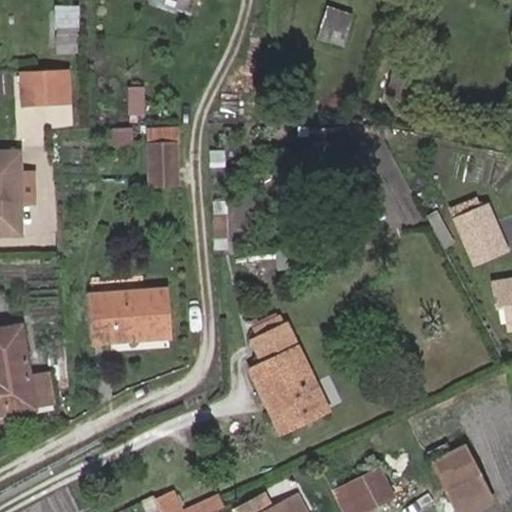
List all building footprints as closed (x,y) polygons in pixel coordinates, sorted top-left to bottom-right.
[(56,50),(81,51),(82,2),(57,1),(56,50)] [(330,6),(319,37),(339,44),(349,14),(330,6)] [(74,67),(21,66),(21,102),(74,102),(74,67)] [(401,104),(409,80),(389,73),(382,98),(401,104)] [(131,85),(130,110),(146,111),(147,86),(131,85)] [(175,184),(174,144),(149,145),(150,185),(175,184)] [(0,235),(20,235),(19,151),(0,151),(0,235)] [(504,248),(489,209),(461,220),(476,259),(504,248)] [(511,281),(496,284),(500,306),(507,305),(511,329),(511,328),(511,281)] [(170,335),(167,290),(93,296),(96,341),(170,335)] [(283,407),(271,412),(280,432),(325,409),(287,324),(252,340),(263,365),(283,407)] [(0,414),(33,408),(29,377),(22,325),(0,329),(0,414)] [(251,370),(271,412),(283,407),(263,365),(251,370)] [(29,377),(33,408),(53,404),(48,373),(29,377)] [(467,443),(435,459),(461,511),(464,511),(494,497),(467,443)] [(347,511),(359,511),(395,493),(380,466),(335,490),(347,511)] [(307,511),(299,494),(263,511),(307,511)]
